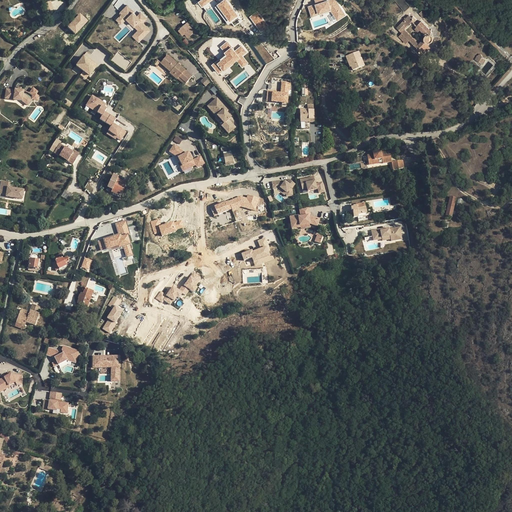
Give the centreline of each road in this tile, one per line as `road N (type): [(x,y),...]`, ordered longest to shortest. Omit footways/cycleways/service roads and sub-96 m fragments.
road 1 (residential): [(21,236),(260,173)]
road 2 (residential): [(260,173),(250,160),(244,112),(269,67),(291,52),(300,0)]
road 3 (residential): [(324,162),(371,141),(450,130),(481,109)]
road 4 (track): [(431,134),(463,191),(490,206),(511,199)]
